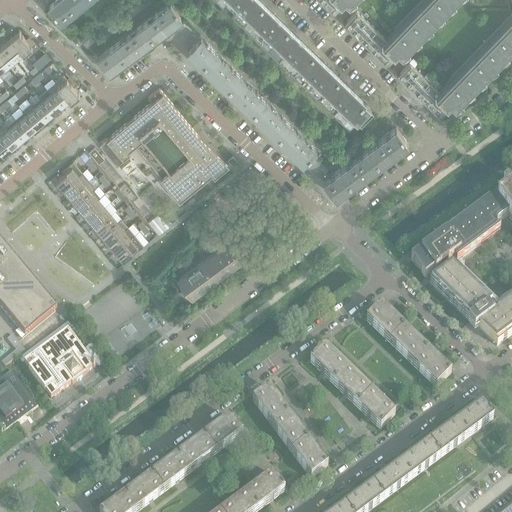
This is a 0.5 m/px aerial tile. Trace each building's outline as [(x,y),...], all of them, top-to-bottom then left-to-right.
[(61,22),(83,3),(80,0),(55,0),(55,1),(48,6),(61,22)] [(320,59),(319,58),(319,59),(314,54),(314,53),(313,53),(308,48),(309,48),(308,47),(308,48),(303,44),(304,43),(299,39),(294,35),(295,35),(294,34),(289,30),(289,29),(288,28),(288,29),(283,24),(283,23),(282,23),(278,19),(278,18),(274,14),(273,14),(269,10),(269,9),(268,10),(263,5),(264,4),(263,4),(262,4),(257,0),(237,0),(230,8),(234,12),(231,15),(349,129),(356,122),(357,122),(358,121),(370,108),(365,102),(364,102),(365,102),(364,102),(359,97),(358,96),(358,97),(354,92),(350,87),(349,88),(345,84),(345,83),(344,83),(339,78),(339,77),(338,78),(333,73),(334,72),(333,72),(329,68),(329,67),(324,63),(320,59)] [(343,5),(341,4),(337,0),(320,0),(334,14),(343,5)] [(402,55),(455,0),(427,0),(388,41),(386,39),(382,43),(394,55),(395,55),(394,54),(397,50),(402,55)] [(170,28),(180,20),(180,21),(182,19),(170,3),(142,25),(153,40),(154,41),(154,40),(165,31),(166,32),(170,29),(170,28)] [(354,33),(366,20),(356,10),(343,23),(354,33)] [(455,107),(511,47),(511,18),(441,93),(439,91),(435,95),(447,107),(448,106),(447,105),(450,102),(455,107)] [(363,42),(376,29),(366,20),(354,33),(363,42)] [(111,72),(137,52),(138,53),(140,51),(142,50),(142,49),(153,40),(142,25),(97,57),(109,73),(111,72)] [(382,43),(386,39),(376,29),(363,42),(373,52),(382,43)] [(24,54),(36,44),(28,36),(26,38),(19,31),(11,38),(24,54)] [(87,47),(96,38),(90,32),(81,41),(87,47)] [(24,54),(11,38),(2,45),(15,60),(23,54),(24,54)] [(227,91),(241,77),(201,38),(187,53),(189,54),(202,66),(202,67),(213,77),(212,77),(216,81),(217,81),(227,91)] [(394,55),(382,43),(373,52),(388,66),(396,57),(394,55)] [(15,60),(2,45),(0,46),(0,59),(7,67),(15,60)] [(407,84),(419,71),(409,62),(397,74),(407,84)] [(417,94),(429,81),(419,71),(407,84),(417,94)] [(80,94),(73,86),(77,83),(69,76),(58,85),(71,101),(80,94)] [(266,101),(254,90),(241,77),(227,91),(228,91),(238,101),(237,102),(241,106),(242,105),(252,115),(252,116),(266,101)] [(427,103),(435,95),(439,91),(429,81),(417,94),(427,103)] [(71,101),(58,85),(57,86),(58,86),(50,93),(63,108),(71,101)] [(107,136),(99,143),(100,143),(117,163),(123,158),(130,152),(128,151),(135,145),(150,163),(171,187),(169,189),(179,201),(211,174),(214,177),(229,165),(210,146),(200,137),(198,135),(197,134),(192,128),(187,122),(180,114),(173,106),(174,105),(167,97),(159,87),(148,97),(151,102),(129,120),(108,137),(107,136)] [(63,108),(50,93),(42,100),(55,115),(63,108)] [(447,107),(435,95),(427,103),(441,117),(449,108),(447,107)] [(55,115),(42,100),(33,107),(46,122),(55,115)] [(291,125),(279,114),(266,101),(252,116),(253,116),(263,125),(262,126),(266,130),(267,129),(277,139),(291,125)] [(46,122),(33,107),(25,114),(38,129),(46,122)] [(361,124),(369,115),(373,111),(370,108),(358,121),(361,124)] [(38,129),(25,114),(17,121),(30,136),(38,129)] [(30,136),(17,121),(9,127),(21,143),(30,136)] [(317,150),(305,139),(291,125),(277,139),(277,140),(278,140),(288,150),(287,150),(290,153),(292,154),(301,163),(303,165),(305,162),(324,181),(330,177),(325,172),(328,169),(313,154),(317,150)] [(21,143),(9,127),(0,134),(13,150),(21,143)] [(396,152),(406,144),(406,145),(408,143),(396,127),(368,148),(379,164),(380,164),(391,155),(392,156),(396,152)] [(13,150),(0,134),(0,150),(5,157),(13,150)] [(368,172),(379,164),(368,148),(340,169),(351,185),(363,176),(364,177),(365,175),(368,173),(368,172)] [(82,172),(73,161),(62,170),(64,173),(56,180),(63,188),(82,172)] [(330,177),(324,181),(336,197),(337,196),(337,195),(351,185),(340,169),(330,177)] [(70,196),(89,180),(82,172),(63,188),(70,196)] [(76,204),(95,188),(89,180),(70,196),(76,204)] [(481,245),(500,231),(496,225),(509,216),(511,221),(511,188),(510,190),(507,187),(502,190),(505,194),(497,200),(496,199),(494,198),(492,199),(457,225),(457,226),(426,249),(427,249),(422,253),(421,252),(411,259),(425,278),(429,275),(430,277),(449,263),(454,260),(456,263),(481,245)] [(100,197),(94,190),(96,188),(95,188),(76,204),(83,211),(100,197)] [(105,206),(98,199),(100,197),(83,211),(89,219),(105,206)] [(96,227),(111,214),(105,206),(89,219),(96,227)] [(102,235),(118,222),(111,214),(96,227),(102,235)] [(204,230),(198,221),(190,227),(196,236),(204,230)] [(109,243),(124,230),(118,222),(102,235),(109,243)] [(135,235),(133,233),(129,236),(124,230),(109,243),(116,250),(131,238),(135,235)] [(140,249),(131,238),(116,250),(116,251),(122,259),(130,252),(132,255),(140,249)] [(57,309),(0,240),(0,306),(25,336),(57,309)] [(192,300),(243,261),(228,241),(177,279),(192,300)] [(491,318),(449,278),(453,273),(452,272),(454,270),(449,263),(430,277),(433,281),(431,282),(470,321),(468,322),(475,331),(478,328),(481,326),(491,318)] [(404,329),(394,319),(381,306),(366,321),(390,344),(404,329)] [(497,346),(511,334),(511,306),(493,320),(491,318),(481,326),(478,328),(497,346)] [(32,357),(24,363),(51,399),(71,384),(72,385),(78,380),(79,381),(80,381),(81,381),(81,380),(81,379),(81,378),(87,374),(87,373),(93,368),(93,369),(96,367),(95,366),(94,364),(93,365),(79,346),(83,343),(72,328),(32,357)] [(427,351),(418,342),(404,329),(390,344),(413,366),(427,351)] [(21,346),(12,336),(7,340),(16,351),(21,346)] [(15,359),(25,351),(21,346),(16,351),(11,355),(15,359)] [(333,386),(348,370),(325,348),(310,363),(333,386)] [(451,374),(441,364),(427,351),(413,366),(437,389),(451,374)] [(357,408),(371,393),(348,370),(333,386),(357,408)] [(38,407),(12,372),(0,380),(0,432),(1,435),(38,407)] [(289,415),(281,404),(269,389),(252,401),(272,428),(289,415)] [(380,431),(395,416),(371,393),(357,408),(380,431)] [(494,420),(482,404),(457,422),(469,438),(494,420)] [(308,441),(300,430),(289,415),(272,428),(291,454),(308,441)] [(243,435),(230,418),(204,438),(216,455),(243,435)] [(469,438),(457,422),(429,443),(441,459),(469,438)] [(216,455),(204,438),(178,457),(190,474),(216,455)] [(328,467),(319,456),(308,441),(291,454),(311,480),(328,467)] [(441,459),(429,443),(401,464),(412,480),(441,459)] [(190,474),(178,457),(152,476),(164,493),(190,474)] [(412,480),(401,464),(373,485),(384,501),(412,480)] [(265,481),(272,475),(276,481),(280,478),(274,470),(263,478),(265,481)] [(285,492),(276,481),(272,475),(265,481),(246,495),(259,511),(285,492)] [(138,511),(164,493),(152,476),(126,496),(137,511),(138,511)] [(301,487),(294,478),(287,483),(294,493),(301,487)] [(368,511),(384,501),(373,485),(344,506),(348,511),(368,511)] [(258,511),(259,511),(246,495),(222,511),(258,511)] [(137,511),(126,496),(103,511),(137,511)]
